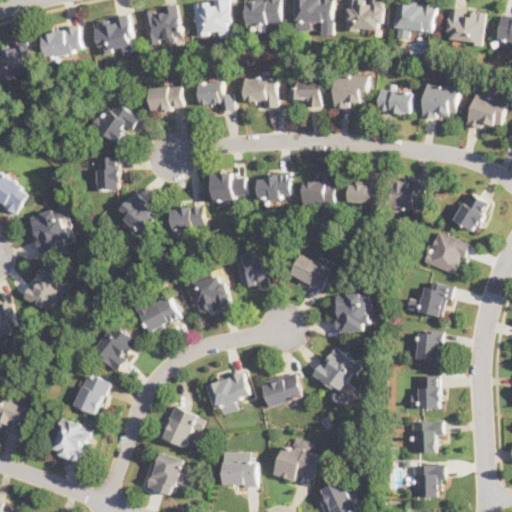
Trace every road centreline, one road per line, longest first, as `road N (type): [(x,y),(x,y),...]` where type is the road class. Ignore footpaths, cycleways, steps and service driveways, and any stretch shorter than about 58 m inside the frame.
road 1 (residential): [(34,0),(0,8),(108,501),(140,511)]
road 2 (residential): [(511,180),(464,155),(335,139),(232,142),(165,157)]
road 3 (residential): [(294,326),(212,343),(165,369),(141,404),(104,511)]
road 4 (residential): [(486,511),(485,332),(511,248)]
